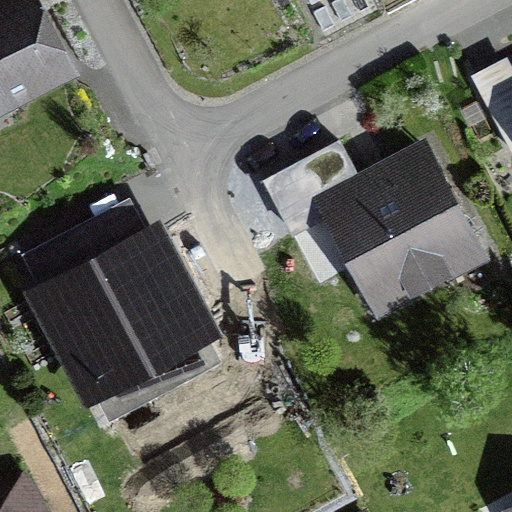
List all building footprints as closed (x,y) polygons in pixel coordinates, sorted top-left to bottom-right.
[(0,0),(0,101),(68,66),(33,0),(0,0)] [(373,293),(475,240),(430,155),(328,209),(373,293)] [(293,230),(315,218),(287,165),(265,177),(293,230)] [(93,380),(199,323),(153,235),(47,292),(93,380)] [(0,511),(19,511),(1,479),(0,479),(0,511)]
